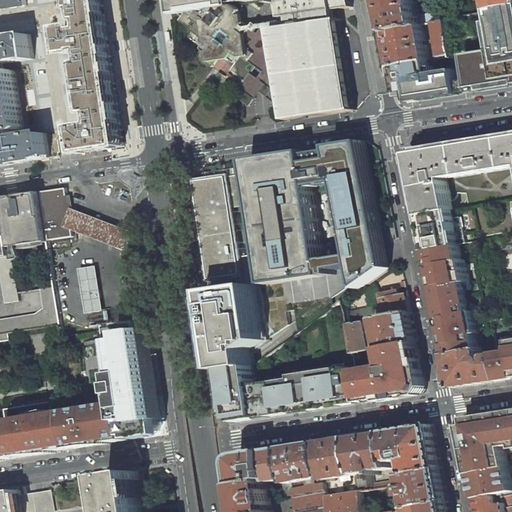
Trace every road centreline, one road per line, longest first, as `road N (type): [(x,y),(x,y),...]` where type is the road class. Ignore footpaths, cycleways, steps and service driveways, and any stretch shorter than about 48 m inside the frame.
road 1 (primary): [(157,157),(200,446)]
road 2 (residential): [(444,405),(386,120)]
road 3 (residential): [(200,446),(444,405)]
road 4 (residential): [(386,120),(157,157)]
road 5 (residential): [(0,478),(200,446)]
road 6 (residential): [(157,157),(0,182)]
road 7 (primary): [(134,0),(157,157)]
road 8 (residential): [(386,120),(511,100)]
